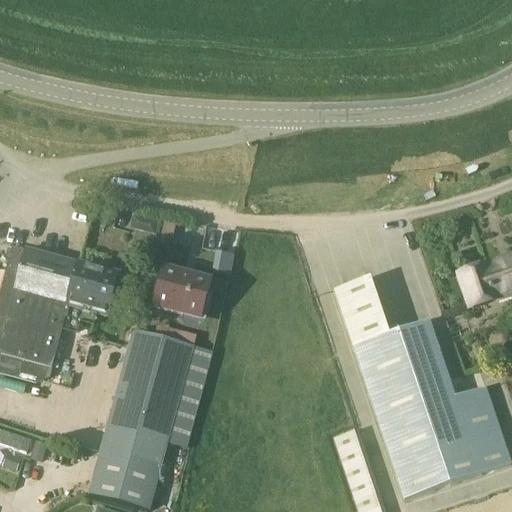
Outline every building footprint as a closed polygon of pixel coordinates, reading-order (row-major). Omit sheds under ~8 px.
[(154,233),(157,215),(134,211),(131,229),(154,233)] [(68,309),(108,319),(119,276),(12,248),(0,294),(0,376),(37,386),(45,382),(48,369),(53,371),(68,309)] [(511,258),(459,276),(471,311),(511,296),(511,258)] [(164,272),(154,310),(201,322),(210,285),(164,272)] [(511,468),(485,390),(454,401),(429,325),(386,339),(367,282),(333,293),(403,504),(511,468)] [(156,327),(154,337),(193,347),(195,337),(156,327)] [(133,333),(99,458),(89,498),(137,511),(150,511),(161,476),(194,350),(133,333)] [(0,458),(4,460),(1,467),(17,473),(23,457),(41,464),(47,447),(0,431),(0,458)] [(383,511),(358,434),(333,442),(355,511),(383,511)]
